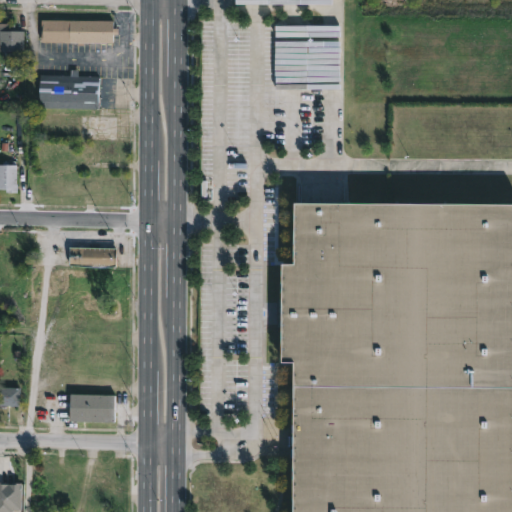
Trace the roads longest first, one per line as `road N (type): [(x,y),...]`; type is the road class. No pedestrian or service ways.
road 1 (secondary): [(150,0),(148,511)]
road 2 (residential): [(177,444),(0,439)]
road 3 (residential): [(175,222),(0,217)]
road 4 (secondary): [(177,444),(176,298)]
road 5 (secondary): [(175,222),(178,77)]
